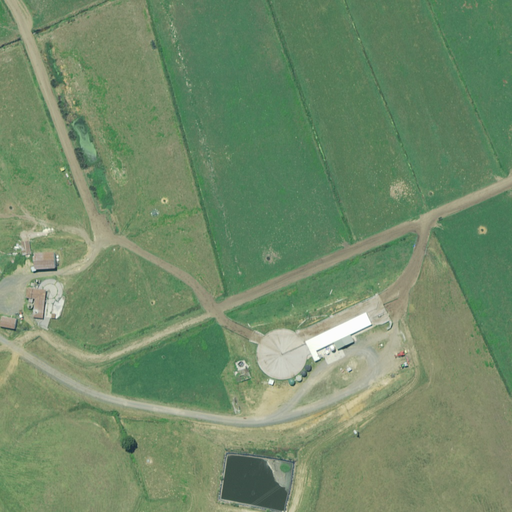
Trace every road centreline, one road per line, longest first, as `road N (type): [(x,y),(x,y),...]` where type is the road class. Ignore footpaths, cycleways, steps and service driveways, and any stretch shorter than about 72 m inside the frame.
road 1 (unclassified): [(164,334),(511,184)]
road 2 (unclassified): [(10,0),(106,241),(126,245),(164,334)]
road 3 (unclassified): [(0,309),(98,359),(164,334)]
